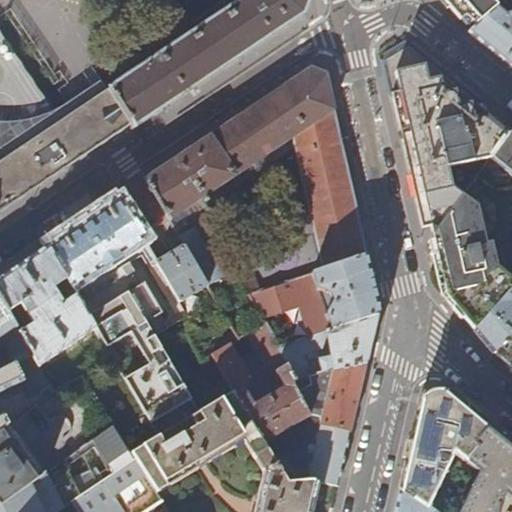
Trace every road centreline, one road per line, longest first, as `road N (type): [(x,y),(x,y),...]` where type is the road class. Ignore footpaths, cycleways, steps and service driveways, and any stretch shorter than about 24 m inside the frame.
road 1 (residential): [(408,315),(347,27),(402,13),(425,22),(511,92)]
road 2 (residential): [(408,315),(363,511)]
road 3 (residential): [(511,401),(408,315)]
